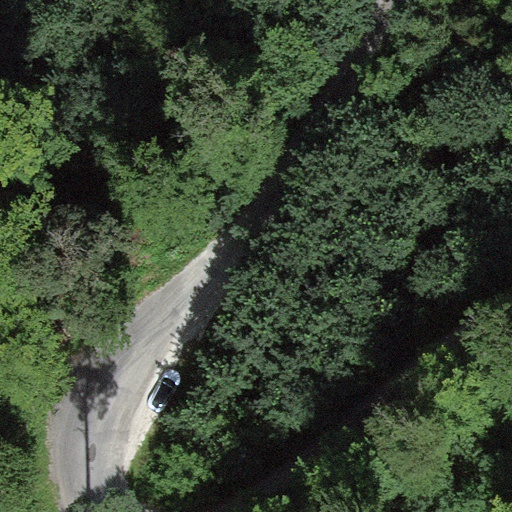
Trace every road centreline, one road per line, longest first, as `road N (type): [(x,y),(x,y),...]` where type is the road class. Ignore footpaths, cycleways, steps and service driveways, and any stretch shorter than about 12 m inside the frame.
road 1 (track): [(98,511),(88,469),(133,379),(319,129),(391,0)]
road 2 (track): [(511,307),(243,511)]
